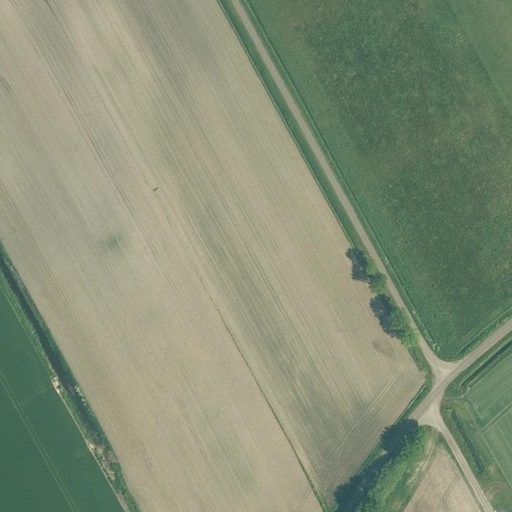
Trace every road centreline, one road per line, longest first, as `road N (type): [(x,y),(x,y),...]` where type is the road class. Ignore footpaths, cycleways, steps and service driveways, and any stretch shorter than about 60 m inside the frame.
road 1 (unclassified): [(443,385),(233,0)]
road 2 (unclassified): [(346,511),(427,402)]
road 3 (unclassified): [(488,511),(427,402)]
